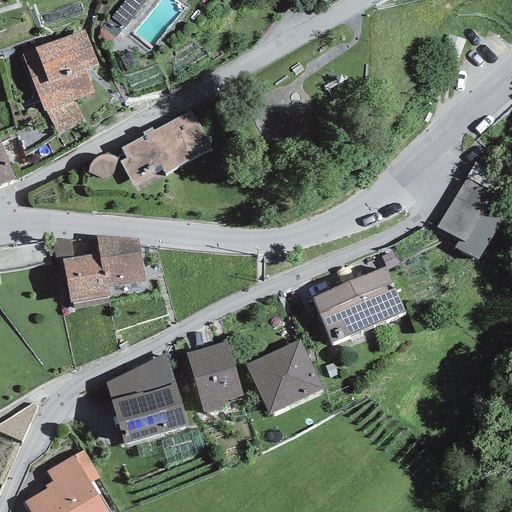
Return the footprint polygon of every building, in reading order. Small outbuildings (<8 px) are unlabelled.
[(143,0),(126,0),(111,17),(122,26),(143,0)] [(85,70),(98,65),(85,30),(21,53),(43,112),(46,111),(73,100),(93,92),(85,70)] [(459,58),(465,40),(448,34),(442,52),(459,58)] [(73,100),(46,111),(58,135),(85,122),(73,100)] [(121,148),(127,159),(120,162),(132,185),(139,182),(162,169),(165,175),(211,150),(208,145),(190,111),(153,131),(152,128),(143,133),(144,136),(121,148)] [(0,141),(0,184),(15,179),(0,141)] [(104,180),(114,174),(118,159),(113,157),(108,156),(101,156),(96,159),(91,163),(89,168),(88,173),(104,180)] [(475,166),(466,181),(487,193),(496,178),(475,166)] [(487,193),(466,181),(439,228),(461,240),(457,248),(478,260),(509,206),(487,193)] [(108,287),(145,281),(138,237),(96,236),(99,253),(105,288),(108,287)] [(71,239),(52,239),(55,261),(62,259),(73,258),(71,239)] [(73,258),(62,259),(69,303),(72,303),(107,297),(110,296),(108,287),(105,288),(99,253),(73,258)] [(331,343),(405,311),(385,266),(311,298),(331,343)] [(109,303),(107,297),(72,303),(73,310),(109,303)] [(299,339),(245,365),(269,414),(323,388),(299,339)] [(227,341),(186,353),(204,413),(225,407),(223,402),(243,396),(227,341)] [(124,444),(189,425),(167,355),(106,384),(124,444)] [(32,405),(0,425),(0,431),(20,442),(35,407),(32,405)] [(29,511),(108,511),(90,483),(100,478),(84,450),(46,471),(52,481),(45,485),(47,488),(24,502),(29,511)]
